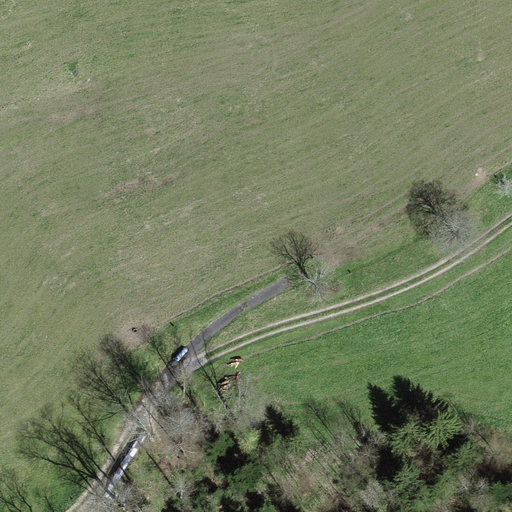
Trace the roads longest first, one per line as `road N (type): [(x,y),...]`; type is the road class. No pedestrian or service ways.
road 1 (track): [(511,220),(436,274),(254,337),(157,384),(108,474),(76,511)]
road 2 (track): [(157,384),(189,348),(295,278)]
